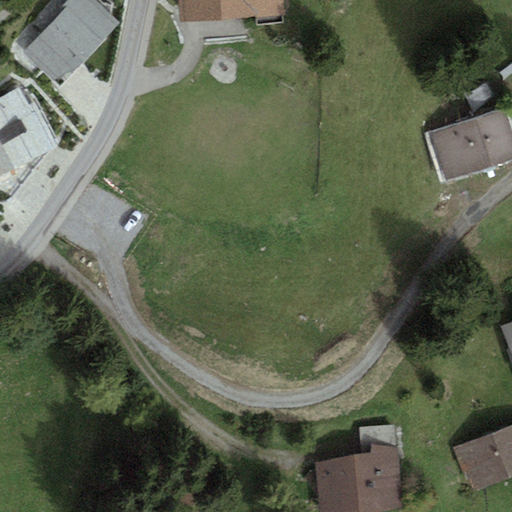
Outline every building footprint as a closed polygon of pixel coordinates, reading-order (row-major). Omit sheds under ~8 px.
[(21,51),(53,81),(79,68),(123,22),(99,0),(63,0),(61,3),(64,6),(21,51)] [(178,0),(180,21),(190,20),(283,12),(281,0),(178,0)] [(19,88),(0,97),(0,174),(56,145),(34,104),(29,106),(19,88)] [(511,132),(505,109),(431,133),(446,180),(511,159),(511,132)] [(511,321),(500,326),(511,356),(511,321)] [(511,424),(453,448),(463,472),(465,471),(474,491),(511,475),(511,424)] [(359,427),(362,455),(371,453),(372,443),(396,447),(394,425),(359,427)] [(316,462),(319,511),(359,511),(403,507),(398,448),(396,447),(372,443),(371,453),(362,455),(316,462)]
